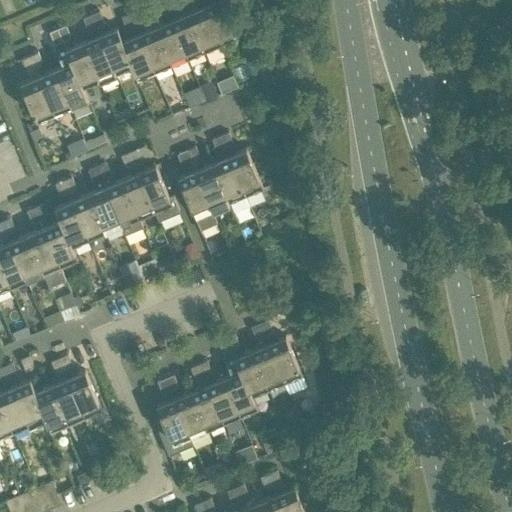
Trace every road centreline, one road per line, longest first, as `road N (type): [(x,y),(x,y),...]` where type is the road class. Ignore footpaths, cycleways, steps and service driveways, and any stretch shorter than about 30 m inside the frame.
road 1 (secondary): [(510,511),(403,0)]
road 2 (secondary): [(345,0),(399,296),(449,511)]
road 3 (residential): [(147,486),(155,482),(105,353),(124,328),(216,287)]
